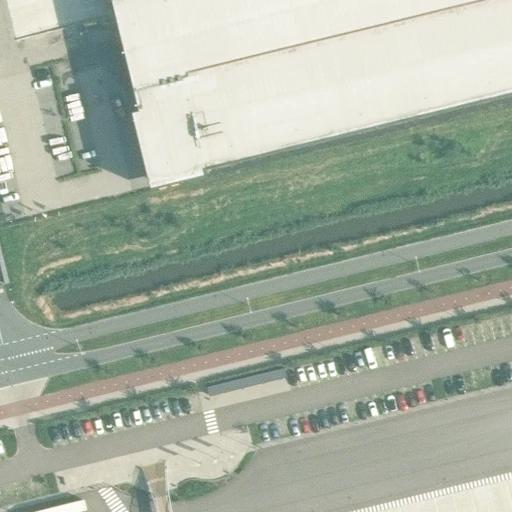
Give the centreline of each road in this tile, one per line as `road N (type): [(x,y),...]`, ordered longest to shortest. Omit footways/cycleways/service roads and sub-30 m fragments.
road 1 (unclassified): [(511,228),(4,350)]
road 2 (unclassified): [(10,376),(511,256)]
